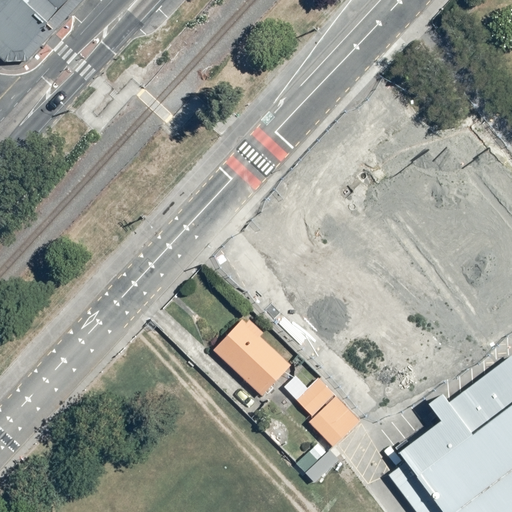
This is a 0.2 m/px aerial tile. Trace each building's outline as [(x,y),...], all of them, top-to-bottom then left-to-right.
[(0,0),(0,45),(8,52),(26,52),(69,0),(0,0)] [(511,151),(489,122),(450,152),(469,177),(366,255),(346,230),(304,261),(379,360),(418,331),(392,297),(493,220),(511,245),(511,151)] [(418,331),(511,260),(511,245),(493,220),(392,297),(418,331)] [(290,340),(237,297),(211,330),(265,372),(290,340)] [(506,511),(511,508),(511,327),(384,421),(451,511),(506,511)] [(365,404),(318,354),(290,380),(336,430),(365,404)] [(337,459),(319,440),(306,452),(314,460),(301,471),(311,482),(337,459)]
